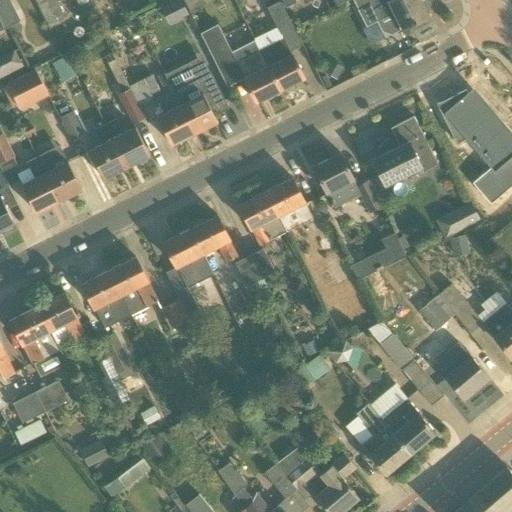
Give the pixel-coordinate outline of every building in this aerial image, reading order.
[(10,0),(0,0),(0,10),(8,27),(12,25),(21,20),(10,0)] [(57,0),(37,0),(51,27),(65,20),(64,17),(66,16),(57,0)] [(189,13),(182,0),(173,0),(161,6),(169,23),(189,13)] [(277,27),(278,29),(291,22),(280,1),(279,0),(264,0),(267,6),(268,8),(277,27)] [(353,0),(359,9),(367,26),(377,21),(383,31),(392,34),(429,15),(421,0),(353,0)] [(232,53),(233,52),(218,24),(201,33),(216,61),(232,53)] [(291,51),(289,52),(282,38),(273,42),(260,49),(280,90),(305,78),(293,53),(291,51)] [(257,102),(280,90),(260,49),(247,56),(243,47),(233,52),(232,53),(237,61),(246,77),(244,78),(257,102)] [(0,56),(0,79),(25,67),(15,49),(0,56)] [(116,59),(109,63),(108,63),(123,92),(131,88),(129,86),(116,59)] [(344,68),(331,60),(323,71),(337,80),(344,68)] [(34,103),(49,95),(36,69),(7,83),(17,103),(20,110),(34,103)] [(218,121),(215,116),(229,108),(210,71),(173,90),(165,73),(164,73),(173,91),(194,134),(218,121)] [(139,105),(140,107),(155,99),(152,93),(161,89),(153,74),(129,86),(131,88),(139,105)] [(467,156),(482,181),(511,157),(511,112),(488,82),(443,106),(458,131),(481,120),(493,138),(467,156)] [(145,118),(140,107),(139,105),(131,88),(123,92),(119,94),(134,124),(145,118)] [(171,110),(158,117),(172,145),(194,134),(173,91),(163,96),(171,110)] [(83,134),(84,133),(72,110),(60,116),(62,120),(69,135),(72,139),(83,134)] [(438,164),(437,161),(414,116),(391,128),(400,145),(373,159),(386,184),(420,166),(423,171),(438,164)] [(117,119),(116,120),(106,124),(106,125),(114,139),(127,167),(150,155),(136,127),(124,133),(117,119)] [(0,163),(15,156),(1,126),(0,125),(0,163)] [(127,167),(114,139),(106,125),(96,130),(103,144),(90,150),(104,179),(127,167)] [(38,158),(60,201),(83,189),(67,161),(56,167),(48,153),(38,158)] [(341,153),(324,161),(314,166),(335,207),(361,194),(370,211),(381,205),(368,181),(358,186),(341,153)] [(36,212),(60,201),(38,158),(28,163),(30,167),(18,173),(23,184),(36,212)] [(0,189),(9,185),(0,165),(0,189)] [(302,224),(312,219),(293,177),(266,190),(279,216),(294,208),(302,224)] [(287,231),(279,216),(266,190),(239,204),(259,245),(287,231)] [(0,230),(15,223),(1,195),(0,195),(0,230)] [(480,220),(476,214),(470,202),(457,209),(467,227),(480,220)] [(226,263),(237,257),(218,215),(192,228),(204,253),(218,247),(226,263)] [(164,242),(177,267),(187,288),(214,274),(204,253),(192,228),(164,242)] [(406,257),(394,233),(394,232),(382,238),(387,248),(351,266),(358,280),(406,257)] [(453,257),(470,253),(466,235),(450,238),(453,257)] [(252,254),(264,278),(276,272),(263,248),(252,254)] [(263,279),(264,278),(252,254),(235,263),(247,286),(252,283),(257,293),(268,287),(263,279)] [(131,315),(147,307),(158,302),(136,256),(109,270),(131,315)] [(82,283),(105,328),(131,315),(109,270),(82,283)] [(455,315),(463,324),(476,312),(452,283),(438,295),(455,315)] [(76,342),(86,337),(64,292),(38,306),(57,344),(73,337),(76,342)] [(194,299),(191,293),(179,299),(191,320),(202,315),(194,299)] [(436,331),(455,315),(438,295),(419,311),(436,331)] [(172,330),(191,320),(179,299),(161,308),(172,330)] [(484,321),(483,322),(511,356),(511,310),(506,303),(484,321)] [(61,351),(57,344),(38,306),(11,319),(33,364),(44,359),(61,351)] [(206,322),(202,315),(191,320),(195,328),(206,322)] [(418,388),(430,378),(424,371),(413,358),(382,320),(368,328),(380,344),(401,370),(403,369),(418,388)] [(99,340),(115,372),(121,381),(136,373),(132,365),(116,333),(115,332),(109,335),(99,340)] [(321,352),(313,337),(298,344),(306,359),(321,352)] [(336,363),(346,361),(348,361),(353,348),(351,346),(346,340),(326,351),(336,363)] [(459,343),(447,353),(436,340),(413,358),(424,371),(435,362),(445,374),(445,375),(464,398),(489,377),(470,355),(469,356),(459,343)] [(0,370),(4,379),(16,373),(0,342),(0,370)] [(330,369),(320,354),(291,374),(301,389),(330,369)] [(128,394),(121,381),(115,372),(101,379),(113,402),(114,405),(129,398),(128,394)] [(36,391),(46,411),(69,400),(59,380),(36,391)] [(411,405),(406,398),(407,398),(396,384),(370,404),(412,452),(436,432),(413,404),(411,405)] [(23,422),(46,411),(36,391),(13,403),(23,422)] [(355,412),(357,416),(345,425),(361,444),(361,445),(386,474),(412,452),(370,404),(369,402),(355,412)] [(47,432),(41,419),(15,431),(21,445),(47,432)] [(142,443),(140,444),(155,465),(156,464),(172,453),(159,434),(142,443)] [(103,441),(91,447),(98,462),(110,456),(103,441)] [(340,511),(359,497),(344,479),(357,467),(345,453),(321,474),(330,484),(316,496),(329,511),(340,511)] [(297,489),(305,499),(317,490),(309,481),(321,471),(309,457),(287,475),(297,489)] [(104,486),(113,498),(145,474),(144,473),(150,469),(143,459),(137,463),(136,462),(104,486)] [(297,489),(287,475),(277,462),(276,463),(264,473),(286,498),(297,489)] [(511,511),(511,472),(507,466),(478,491),(494,511),(506,511),(509,511),(511,511)] [(233,494),(244,507),(254,499),(251,496),(243,487),(243,486),(235,492),(234,493),(233,494)] [(494,511),(478,491),(468,499),(469,499),(454,511),(494,511)] [(213,511),(199,494),(185,504),(190,511),(213,511)] [(269,511),(264,511),(254,499),(244,507),(247,511),(286,511),(279,504),(272,510),(269,511)] [(190,511),(185,504),(182,501),(177,505),(181,510),(178,511),(190,511)]
